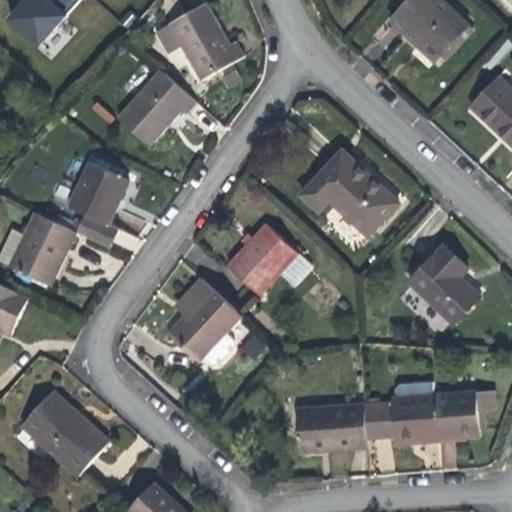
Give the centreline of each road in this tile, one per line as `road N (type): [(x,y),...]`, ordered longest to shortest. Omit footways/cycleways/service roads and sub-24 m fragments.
road 1 (residential): [(308,29),(287,80),(100,331),(101,362),(146,420),(280,511)]
road 2 (residential): [(511,229),(322,63),(308,29)]
road 3 (residential): [(294,511),(511,487)]
